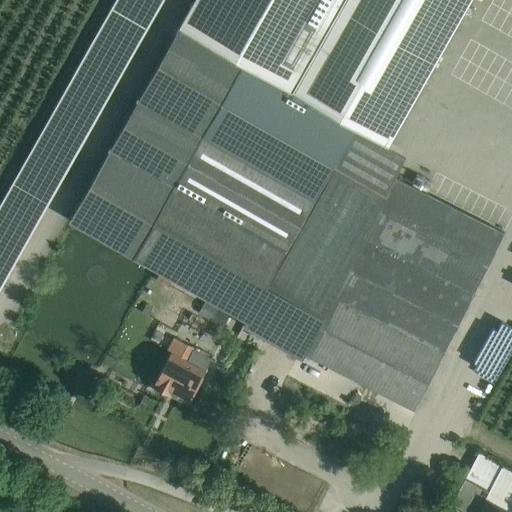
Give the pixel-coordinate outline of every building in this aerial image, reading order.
[(193,0),(70,219),(247,320),(244,325),(303,358),(306,353),(414,408),(503,233),(425,193),(431,181),(416,174),(410,185),(374,167),(468,0),(193,0)] [(122,0),(150,15),(158,0),(122,0)] [(113,8),(83,60),(114,78),(144,25),(113,8)] [(71,81),(42,133),(73,150),(103,98),(71,81)] [(36,143),(7,195),(38,213),(67,161),(36,143)] [(0,220),(0,280),(26,235),(0,220)] [(187,316),(183,328),(204,335),(208,323),(187,316)] [(187,402),(211,358),(192,348),(187,359),(170,351),(153,384),(187,402)] [(465,477),(450,504),(464,511),(511,511),(511,509),(485,495),(488,490),(465,477)]
